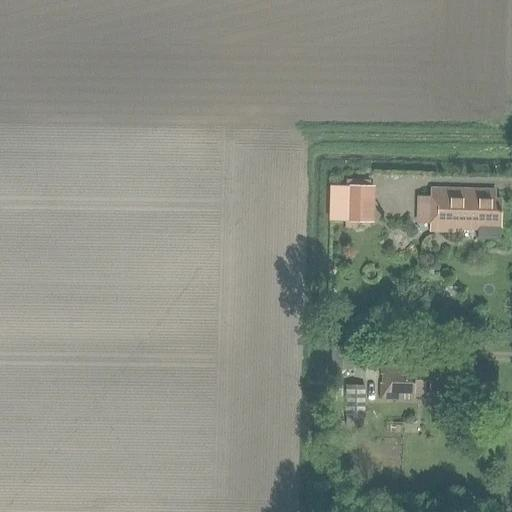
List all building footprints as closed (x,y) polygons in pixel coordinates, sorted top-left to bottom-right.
[(332,186),(331,223),(372,223),(373,187),(368,186),(368,172),(345,172),(344,186),(332,186)] [(499,241),(499,203),(499,201),(494,201),(494,190),(431,189),(430,198),(417,198),(416,224),(430,224),(430,233),(465,234),(465,230),(477,230),(477,240),(499,241)] [(352,372),(352,350),(332,349),(331,371),(352,372)] [(489,374),(489,368),(413,367),(413,369),(383,368),(381,368),(380,399),(383,400),(413,400),(413,396),(469,397),(469,400),(488,401),(488,391),(496,391),(496,374),(489,374)] [(364,417),(364,387),(345,387),(345,417),(364,417)] [(471,416),(471,406),(463,406),(463,415),(471,416)]
